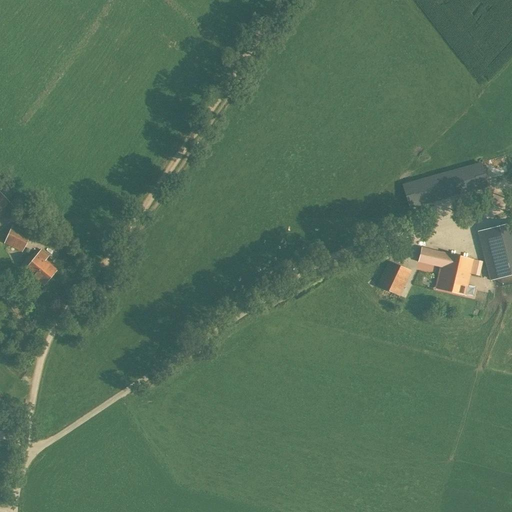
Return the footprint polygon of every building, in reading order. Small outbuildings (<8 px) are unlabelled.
[(487,186),(481,162),(402,184),(408,208),(487,186)] [(0,208),(8,201),(0,192),(0,208)] [(511,223),(479,232),(492,280),(511,274),(511,223)] [(4,243),(22,252),(30,235),(12,225),(4,243)] [(421,248),(418,261),(441,267),(439,274),(441,274),(437,289),(463,295),(466,280),(468,280),(473,260),(421,248)] [(56,270),(45,261),(49,257),(41,251),(25,270),(44,285),(56,270)] [(411,271),(388,261),(385,269),(376,286),(399,296),(411,271)]
